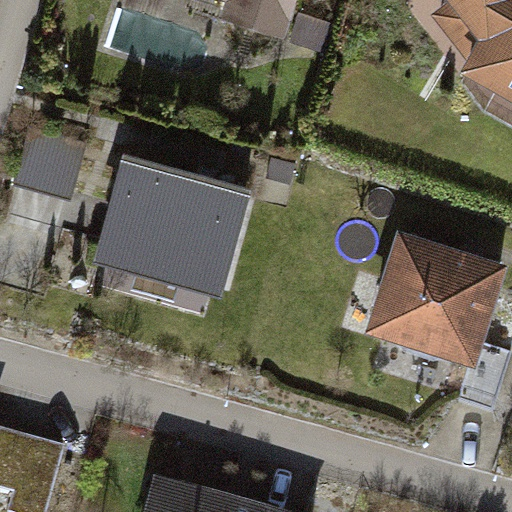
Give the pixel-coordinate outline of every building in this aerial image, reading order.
[(228,0),(225,11),(271,25),(278,0),(228,0)] [(511,0),(454,0),(480,33),(462,63),(511,91),(511,0)] [(7,181),(64,197),(81,139),(23,122),(7,181)] [(163,167),(119,155),(95,243),(214,276),(239,188),(210,180),(212,176),(165,162),(163,167)] [(494,263),(395,232),(366,322),(381,327),(398,345),(426,354),(450,349),(465,354),(470,337),(494,263)] [(451,394),(485,406),(504,348),(470,337),(465,354),(451,394)] [(18,502),(52,511),(74,429),(5,410),(0,428),(0,465),(25,473),(18,502)] [(303,511),(304,508),(152,462),(137,511),(303,511)]
